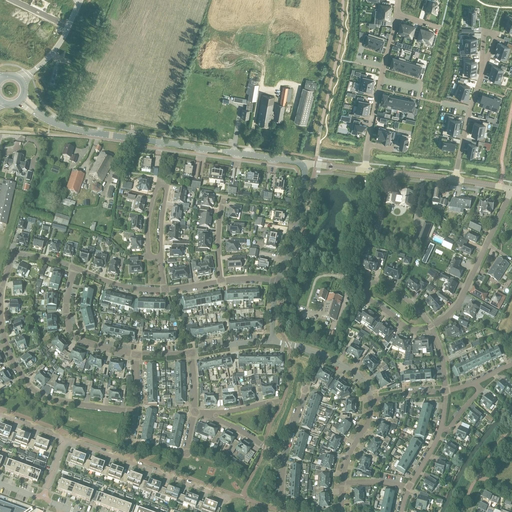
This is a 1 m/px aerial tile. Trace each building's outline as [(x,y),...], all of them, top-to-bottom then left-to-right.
[(381,0),(380,11),(391,13),(391,6),(390,6),(387,6),(387,4),(387,1),(381,0)] [(429,0),(426,0),(425,5),(428,6),(427,10),(435,13),(437,6),(435,6),(436,2),(430,0),(429,0)] [(466,16),(466,21),(474,21),(474,18),(476,18),(476,14),(474,14),(474,10),(468,10),(468,16),(466,16)] [(379,19),(378,23),(385,23),(385,20),(385,18),(389,19),(389,18),(390,18),(391,13),(380,11),(379,19)] [(401,25),(398,33),(405,36),(406,35),(409,24),(408,24),(408,25),(403,23),(403,24),(402,23),(401,25)] [(409,24),(406,35),(412,37),(412,35),(415,36),(417,30),(414,29),(415,27),(414,26),(412,26),(412,25),(409,24)] [(417,30),(415,36),(418,37),(417,40),(424,42),(427,30),(424,29),(422,29),(421,29),(420,31),(417,30)] [(424,42),(431,45),(432,41),(435,42),(437,36),(434,35),(434,33),(432,33),(433,32),(428,31),(428,30),(427,30),(424,42)] [(365,35),(363,41),(366,42),(365,45),(371,46),(374,37),(368,36),(365,35)] [(462,35),(462,38),(464,38),(464,44),(475,45),(476,43),(476,40),(476,38),(468,38),(468,35),(462,35)] [(375,48),(375,49),(381,51),(384,41),(379,39),(376,48),(375,48)] [(461,50),(461,53),(467,54),(467,51),(475,51),(475,50),(476,50),(476,47),(475,47),(475,45),(464,44),(464,50),(461,50)] [(498,44),(496,50),(508,54),(510,48),(511,49),(511,48),(511,45),(508,44),(507,47),(498,44)] [(497,50),(495,56),(502,59),(501,62),(507,64),(508,60),(506,60),(508,54),(497,50)] [(394,58),(390,68),(396,70),(397,69),(396,68),(399,59),(394,58)] [(461,58),(461,61),(463,61),(463,67),(474,68),(475,62),(466,61),(467,58),(461,58)] [(265,75),(294,79),(294,73),(309,75),(310,67),(297,66),(297,61),(288,59),(287,64),(295,65),(294,70),(266,67),(265,75)] [(399,59),(396,68),(397,69),(402,70),(405,61),(399,59)] [(405,61),(402,70),(408,72),(410,63),(405,61)] [(410,63),(408,72),(413,74),(416,65),(410,63)] [(416,65),(413,74),(419,75),(420,72),(423,73),(425,67),(416,65)] [(493,66),(491,72),(502,76),(504,70),(506,71),(507,68),(502,66),(501,69),(493,66)] [(460,73),(460,77),(466,77),(466,74),(474,74),(474,68),(463,67),(463,74),(460,73)] [(491,72),(489,78),(497,81),(496,84),(501,86),(502,83),(500,82),(502,76),(491,72)] [(363,74),(362,77),(365,78),(363,84),(374,86),(375,80),(374,80),(368,78),(369,75),(363,74)] [(307,125),(317,82),(306,80),(304,88),(295,122),(307,125)] [(458,80),(457,83),(460,84),(458,90),(468,93),(470,88),(463,85),(464,82),(458,80)] [(360,89),(359,92),(365,94),(366,91),(371,92),(371,91),(373,91),(374,86),(363,84),(362,90),(360,89)] [(243,110),(241,118),(248,119),(249,111),(251,111),(253,101),(256,101),(258,88),(248,86),(246,93),(248,94),(248,99),(245,99),(244,103),(247,104),(246,110),(243,110)] [(276,104),(273,121),(282,122),(288,88),(282,87),(279,105),(276,104)] [(453,95),(452,98),(458,100),(459,97),(468,100),(469,94),(468,93),(458,90),(455,95),(453,95)] [(483,93),(479,104),(485,106),(489,95),(483,93)] [(384,94),(381,104),(387,106),(389,96),(390,96),(390,95),(384,94)] [(269,127),(274,97),(262,95),(257,125),(269,127)] [(489,95),(485,106),(491,108),(494,98),(489,96),(489,95)] [(359,97),(358,100),(361,101),(359,107),(370,109),(371,104),(371,103),(364,102),(365,98),(359,97)] [(494,98),(491,108),(497,110),(497,111),(499,112),(500,108),(498,107),(500,100),(494,98)] [(410,101),(408,110),(414,111),(417,112),(418,106),(415,105),(416,102),(410,101)] [(356,112),(355,116),(361,117),(362,114),(367,115),(368,114),(369,115),(370,109),(359,107),(358,113),(356,112)] [(444,115),(443,119),(446,119),(445,125),(456,128),(457,121),(449,120),(450,117),(444,115)] [(473,121),(472,127),(483,130),(484,124),(486,124),(487,121),(481,120),(481,123),(473,121)] [(356,124),(354,130),(358,131),(358,133),(365,134),(366,126),(362,125),(363,122),(356,121),(356,124)] [(441,131),(440,134),(446,135),(447,132),(454,134),(456,128),(445,125),(443,131),(441,131)] [(472,127),(470,134),(478,135),(478,139),(483,140),(484,136),(481,136),(483,130),(472,127)] [(379,130),(377,140),(383,141),(385,131),(379,130)] [(385,131),(383,141),(389,143),(391,136),(394,137),(395,131),(392,130),(391,132),(385,131)] [(399,136),(397,142),(400,143),(400,147),(408,149),(409,142),(407,142),(408,138),(402,136),(399,136)] [(442,139),(441,142),(444,143),(442,150),(447,151),(447,150),(454,151),(455,145),(447,143),(448,140),(442,139)] [(468,147),(467,154),(473,155),(476,144),(468,143),(467,147),(468,147)] [(72,156),(71,155),(73,148),(65,146),(62,156),(70,158),(69,161),(71,162),(70,162),(75,164),(77,157),(72,156)] [(106,169),(109,170),(114,160),(101,152),(95,163),(100,166),(105,169),(106,167),(106,168),(106,167),(107,168),(106,169)] [(14,173),(18,156),(13,154),(12,161),(10,160),(6,159),(4,167),(9,168),(9,167),(11,167),(9,172),(14,173)] [(18,156),(14,173),(19,174),(20,169),(22,170),(27,171),(28,164),(24,163),(23,163),(22,163),(23,157),(18,156)] [(149,160),(146,159),(145,160),(142,159),(141,169),(151,171),(152,161),(149,160)] [(102,182),(109,170),(106,169),(107,168),(106,167),(106,168),(106,167),(105,169),(100,166),(95,163),(89,175),(102,182)] [(191,167),(191,166),(187,166),(184,166),(182,176),(183,176),(183,179),(189,180),(189,177),(192,178),(194,168),(191,167)] [(215,181),(217,171),(210,170),(208,180),(215,181)] [(78,193),(84,175),(72,171),(66,189),(78,193)] [(217,171),(215,181),(223,182),(224,172),(217,171)] [(251,185),(253,175),(246,174),(244,184),(251,185)] [(253,175),(251,185),(258,186),(260,176),(253,175)] [(148,192),(150,181),(143,179),(142,178),(141,177),(138,179),(138,180),(139,182),(138,186),(137,187),(136,189),(138,191),(140,191),(141,190),(148,192)] [(282,181),(282,180),(278,180),(278,181),(275,180),(274,190),(284,192),(285,182),(282,181)] [(0,223),(6,225),(15,184),(5,181),(0,200),(0,223)] [(97,195),(101,192),(101,187),(97,185),(92,187),(92,192),(97,195)] [(174,196),(186,198),(187,192),(191,193),(192,189),(191,189),(182,187),(181,191),(175,190),(175,193),(174,193),(174,196)] [(201,201),(213,203),(214,200),(213,199),(213,197),(211,196),(212,192),(201,190),(201,194),(202,196),(201,201)] [(411,208),(413,192),(402,190),(401,196),(398,195),(398,194),(388,193),(386,204),(411,208)] [(445,206),(447,201),(440,199),(440,197),(439,197),(440,191),(434,190),(433,199),(432,203),(439,204),(439,205),(445,206)] [(136,200),(135,199),(136,196),(128,194),(127,199),(132,200),(132,201),(136,202),(134,210),(138,211),(138,212),(141,213),(141,212),(142,212),(143,209),(144,205),(145,202),(136,200)] [(185,204),(186,198),(174,196),(174,198),(173,202),(179,203),(179,207),(187,208),(188,208),(189,205),(185,204)] [(73,209),(74,208),(75,203),(63,199),(61,204),(73,209)] [(213,206),(213,203),(201,201),(200,210),(206,212),(207,208),(211,208),(212,205),(213,206)] [(486,202),(482,201),(482,202),(480,202),(479,207),(481,208),(483,209),(483,213),(490,214),(491,210),(493,210),(494,203),(490,203),(490,202),(486,202)] [(187,208),(179,207),(174,206),(174,210),(172,210),(171,216),(181,217),(181,213),(185,214),(185,212),(187,212),(187,208)] [(237,218),(238,210),(230,208),(228,217),(237,218)] [(442,216),(451,220),(454,213),(446,209),(442,216)] [(200,221),(210,223),(211,216),(204,215),(205,212),(198,211),(197,217),(200,218),(200,221)] [(284,220),(284,216),(283,216),(284,213),(274,211),(272,222),(282,223),(283,220),(284,220)] [(67,226),(70,218),(57,214),(54,222),(67,226)] [(140,231),(141,220),(137,220),(137,217),(130,215),(129,219),(131,219),(131,223),(132,223),(131,230),(140,231)] [(180,220),(181,217),(171,216),(170,222),(173,222),(173,225),(174,226),(185,226),(185,223),(184,223),(184,221),(180,220)] [(25,230),(27,222),(20,221),(18,228),(25,230)] [(210,229),(210,223),(200,221),(199,227),(196,226),(196,230),(203,231),(204,228),(210,229)] [(424,246),(432,225),(425,222),(416,243),(424,246)] [(480,233),(482,226),(472,222),(469,228),(480,233)] [(243,229),(244,223),(236,223),(235,226),(227,225),(227,234),(239,234),(239,228),(243,229)] [(185,227),(185,226),(174,226),(174,229),(170,228),(170,232),(169,232),(169,235),(179,235),(180,230),(185,230),(185,227)] [(198,242),(210,243),(210,241),(210,240),(210,236),(206,236),(206,232),(196,232),(196,236),(199,236),(198,242)] [(133,238),(133,235),(123,233),(123,239),(130,238),(130,251),(140,250),(140,246),(140,241),(140,238),(133,238)] [(267,240),(277,242),(278,235),(268,233),(267,240)] [(479,237),(470,233),(468,235),(466,234),(464,238),(476,244),(479,237)] [(179,241),(179,235),(169,235),(169,238),(169,241),(173,242),(172,245),(189,245),(189,242),(184,242),(184,241),(179,241)] [(26,246),(28,238),(18,236),(16,244),(26,246)] [(42,249),(44,241),(34,238),(32,247),(42,249)] [(277,242),(267,240),(262,239),(262,243),(266,244),(265,247),(276,249),(277,242)] [(451,250),(454,243),(445,239),(442,246),(451,250)] [(226,252),(237,252),(237,244),(244,244),(244,240),(233,240),(233,243),(226,243),(226,252)] [(51,242),(49,251),(57,253),(60,244),(51,242)] [(210,245),(210,243),(198,242),(198,248),(196,248),(195,253),(205,253),(205,249),(209,249),(209,245),(210,245)] [(76,250),(78,244),(72,243),(71,246),(66,245),(63,255),(71,257),(73,250),(76,250)] [(464,245),(461,244),(459,248),(462,249),(461,252),(470,256),(473,249),(464,245)] [(183,250),(183,246),(171,246),(171,249),(169,249),(169,257),(181,257),(181,250),(183,250)] [(92,256),(94,249),(88,247),(86,253),(81,251),(78,260),(87,262),(89,255),(92,256)] [(383,259),(384,253),(376,251),(375,258),(383,259)] [(106,264),(109,255),(102,253),(100,259),(95,258),(93,267),(98,268),(98,267),(102,268),(103,263),(106,264)] [(228,268),(241,268),(240,261),(246,260),(246,256),(232,257),(232,260),(227,260),(228,268)] [(136,264),(136,261),(138,261),(137,257),(129,257),(130,262),(132,262),(132,265),(129,265),(130,274),(141,273),(141,264),(136,264)] [(122,268),(124,260),(119,258),(117,263),(111,261),(108,273),(117,275),(119,267),(122,268)] [(498,282),(509,265),(498,258),(487,275),(498,282)] [(202,264),(204,275),(210,274),(209,269),(213,269),(212,262),(211,262),(210,259),(206,260),(205,260),(206,263),(202,264)] [(268,268),(268,265),(268,264),(268,261),(258,259),(256,269),(266,271),(267,268),(268,268)] [(375,272),(378,263),(364,259),(362,268),(366,269),(365,270),(371,272),(371,271),(375,272)] [(460,279),(460,278),(461,277),(462,275),(464,270),(459,268),(458,267),(460,262),(454,259),(449,269),(451,270),(449,274),(460,279)] [(204,275),(202,264),(198,265),(197,262),(196,261),(192,262),(192,266),(193,272),(197,272),(197,276),(204,275)] [(24,278),(28,266),(20,263),(16,275),(24,278)] [(177,269),(179,279),(187,278),(188,278),(188,280),(191,280),(191,275),(190,275),(189,263),(185,264),(185,268),(177,269)] [(398,280),(401,271),(398,270),(388,265),(384,275),(389,277),(389,278),(393,280),(393,278),(394,279),(395,278),(398,280)] [(51,279),(60,282),(63,273),(59,272),(60,270),(54,268),(51,279)] [(179,279),(177,269),(174,269),(174,268),(169,269),(170,274),(171,273),(172,280),(179,279)] [(419,284),(411,278),(406,285),(411,289),(416,292),(419,288),(422,291),(427,285),(421,280),(419,284)] [(57,290),(60,282),(51,279),(48,288),(57,290)] [(449,280),(444,291),(452,295),(457,284),(449,280)] [(13,295),(22,294),(21,282),(12,282),(13,295)] [(83,295),(92,297),(94,288),(84,286),(83,295)] [(487,294),(474,287),(471,294),(484,301),(487,294)] [(325,301),(328,293),(321,290),(318,299),(317,301),(322,303),(323,301),(325,301)] [(252,291),(253,301),(262,300),(261,291),(252,291)] [(44,301),(56,301),(57,292),(47,292),(47,295),(44,295),(44,301)] [(109,304),(112,294),(103,292),(100,301),(109,304)] [(224,302),(232,302),(232,292),(223,293),(224,302)] [(449,299),(442,294),(440,292),(438,296),(439,297),(438,299),(434,294),(426,302),(435,312),(443,305),(440,302),(442,300),(446,302),(449,299)] [(506,297),(497,292),(490,305),(499,310),(506,297)] [(216,304),(224,302),(223,293),(214,294),(216,304)] [(335,320),(342,298),(329,295),(323,317),(335,320)] [(119,306),(121,297),(117,296),(113,309),(115,309),(117,305),(119,306)] [(133,310),(135,300),(126,298),(124,307),(133,310)] [(182,310),(190,308),(189,299),(180,301),(182,310)] [(18,313),(18,301),(9,300),(9,313),(18,313)] [(95,304),(95,303),(82,300),(80,309),(90,309),(91,304),(95,304)] [(143,310),(144,301),(135,300),(133,310),(143,310)] [(56,311),(56,301),(44,301),(44,308),(46,308),(46,306),(47,306),(46,310),(56,311)] [(168,302),(159,301),(158,311),(167,311),(168,309),(169,309),(169,307),(168,307),(168,302)] [(473,319),(478,308),(470,304),(467,309),(466,309),(464,314),(473,319)] [(489,315),(491,310),(482,305),(479,310),(489,315)] [(82,317),(95,314),(95,313),(91,313),(90,309),(80,309),(82,317)] [(366,323),(372,314),(369,312),(366,310),(364,314),(361,312),(355,321),(360,324),(362,321),(366,323)] [(47,324),(56,323),(55,314),(46,315),(47,324)] [(83,322),(93,320),(92,317),(96,315),(95,314),(82,317),(83,322)] [(372,331),(377,325),(373,322),(377,318),(374,316),(374,315),(372,314),(366,323),(369,325),(367,328),(372,331)] [(254,321),(255,329),(260,329),(260,324),(263,324),(262,316),(259,316),(260,320),(254,321)] [(15,333),(23,330),(21,325),(25,323),(22,317),(10,322),(15,333)] [(223,328),(226,327),(225,319),(221,320),(222,324),(217,325),(218,333),(224,332),(223,328)] [(235,331),(234,322),(228,323),(228,319),(225,319),(226,327),(229,327),(229,332),(235,331)] [(467,328),(469,322),(461,319),(459,325),(467,328)] [(93,320),(83,322),(85,331),(95,329),(93,320)] [(108,335),(110,326),(105,325),(106,322),(103,321),(101,329),(104,329),(103,334),(108,335)] [(56,323),(47,324),(43,324),(44,330),(47,329),(47,333),(57,332),(56,323)] [(382,335),(389,327),(384,323),(380,326),(379,327),(377,325),(372,331),(372,332),(377,335),(379,333),(382,335)] [(455,325),(454,324),(450,326),(451,327),(444,329),(448,337),(450,336),(452,340),(457,338),(456,334),(459,332),(455,325)] [(138,336),(140,326),(139,326),(138,326),(137,328),(136,328),(136,332),(130,330),(128,339),(134,340),(135,336),(138,336)] [(148,341),(148,332),(142,332),(142,328),(142,326),(141,326),(140,326),(138,336),(142,336),(142,341),(148,341)] [(198,337),(197,328),(191,329),(191,326),(188,326),(189,334),(192,333),(193,338),(198,337)] [(389,344),(392,339),(394,337),(391,335),(394,331),(389,327),(382,335),(385,337),(383,340),(389,344)] [(168,332),(168,341),(174,341),(174,337),(176,337),(176,329),(173,329),(173,332),(168,332)] [(333,344),(336,334),(330,332),(327,342),(333,344)] [(19,351),(27,348),(22,336),(14,339),(19,351)] [(400,345),(403,338),(398,336),(396,341),(392,339),(389,344),(383,353),(386,355),(392,346),(399,349),(400,345)] [(55,351),(57,349),(63,342),(59,338),(54,343),(52,341),(47,346),(49,349),(51,347),(55,351)] [(352,357),(357,348),(352,345),(355,340),(352,338),(348,346),(350,348),(347,354),(352,357)] [(400,345),(399,349),(405,352),(405,355),(404,363),(409,362),(409,361),(411,347),(407,345),(409,340),(403,338),(400,345)] [(418,349),(422,349),(421,339),(415,340),(415,346),(412,346),(413,355),(418,355),(418,349)] [(421,339),(422,349),(426,349),(426,354),(432,353),(431,345),(428,346),(428,339),(421,339)] [(464,347),(462,341),(451,346),(454,353),(458,352),(459,354),(472,348),(470,344),(464,347)] [(62,361),(66,354),(63,351),(68,346),(63,342),(57,349),(61,353),(57,357),(62,361)] [(357,348),(352,357),(357,360),(361,354),(364,356),(369,349),(363,346),(361,348),(360,350),(357,348)] [(492,350),(496,359),(504,355),(500,346),(492,350)] [(496,359),(492,350),(490,347),(488,347),(490,351),(487,352),(491,361),(496,359)] [(75,361),(78,351),(73,349),(70,356),(66,354),(62,361),(69,364),(71,361),(72,360),(75,361)] [(491,361),(487,352),(484,354),(483,350),(481,351),(487,363),(491,361)] [(78,351),(75,361),(78,362),(76,367),(77,369),(82,371),(85,361),(82,360),(84,353),(78,351)] [(368,368),(375,361),(377,358),(374,356),(375,355),(371,351),(366,357),(368,359),(363,364),(368,368)] [(482,365),(487,363),(481,351),(479,352),(481,355),(478,357),(482,365)] [(28,369),(35,364),(27,353),(20,358),(28,369)] [(473,370),(478,367),(473,359),(472,355),(470,356),(472,359),(469,361),(473,370)] [(95,367),(97,358),(92,356),(90,362),(87,362),(85,370),(88,370),(89,366),(95,367)] [(244,365),(244,356),(238,356),(238,361),(235,361),(235,369),(238,369),(238,365),(244,365)] [(274,356),(274,365),(280,365),(280,369),(283,369),(283,357),(280,357),(280,356),(274,356)] [(235,369),(235,361),(231,361),(230,357),(225,358),(226,366),(232,365),(232,369),(235,369)] [(478,357),(473,359),(478,367),(482,365),(478,357)] [(103,375),(105,366),(101,366),(103,359),(97,358),(95,367),(101,369),(99,374),(103,375)] [(468,372),(464,363),(463,360),(461,361),(462,364),(460,365),(464,374),(468,372)] [(114,372),(116,362),(110,361),(109,367),(105,366),(103,375),(103,376),(107,376),(108,371),(114,372)] [(201,371),(206,370),(205,361),(199,362),(200,366),(197,367),(198,376),(198,377),(202,376),(201,371)] [(380,370),(386,366),(382,362),(379,365),(375,361),(368,368),(372,372),(377,368),(380,370)] [(468,372),(473,370),(469,361),(464,363),(468,372)] [(116,362),(114,372),(120,373),(119,378),(123,378),(124,370),(120,370),(122,363),(116,362)] [(38,383),(45,375),(41,371),(45,367),(42,365),(37,371),(39,373),(34,379),(38,383)] [(455,378),(464,374),(460,365),(451,369),(455,378)] [(378,383),(389,377),(388,378),(385,372),(389,371),(386,366),(380,370),(381,374),(375,377),(378,383)] [(322,381),(327,372),(321,369),(318,375),(315,373),(311,383),(314,385),(318,379),(322,381)] [(0,380),(9,376),(6,370),(0,373),(0,380)] [(425,372),(425,381),(434,381),(434,371),(425,372)] [(328,390),(332,383),(329,381),(332,375),(327,372),(322,381),(321,383),(326,386),(325,388),(328,390)] [(401,383),(410,382),(410,373),(400,373),(401,383)] [(51,383),(55,376),(52,374),(50,379),(45,375),(38,383),(43,387),(48,381),(51,383)] [(9,376),(0,380),(0,381),(1,383),(0,384),(0,391),(7,387),(5,385),(12,381),(9,376)] [(60,393),(62,383),(56,382),(58,377),(55,376),(51,383),(55,384),(53,392),(60,393)] [(88,390),(89,382),(90,377),(87,377),(86,381),(85,387),(79,386),(78,396),(84,397),(85,389),(88,390)] [(389,377),(378,383),(381,388),(387,385),(388,388),(391,387),(392,388),(396,386),(395,385),(396,385),(394,381),(392,382),(391,380),(390,380),(389,377)] [(267,385),(268,395),(274,394),(273,387),(276,386),(275,378),(272,379),(273,384),(267,385)] [(70,387),(71,379),(68,379),(67,384),(62,383),(60,393),(65,394),(67,387),(70,387)] [(78,396),(79,386),(74,385),(74,380),(71,379),(70,387),(73,388),(72,395),(78,396)] [(511,387),(503,379),(494,389),(501,395),(501,394),(503,395),(506,391),(508,393),(509,392),(511,394),(511,387)] [(268,395),(267,385),(261,386),(260,380),(255,382),(257,390),(261,388),(262,396),(268,395)] [(338,391),(344,384),(339,380),(335,385),(332,383),(328,390),(330,392),(333,388),(338,391)] [(96,399),(97,388),(92,388),(92,382),(89,382),(88,390),(91,390),(90,398),(96,399)] [(252,391),(257,390),(255,382),(250,383),(251,388),(246,390),(249,400),(254,398),(252,391)] [(106,392),(107,384),(104,384),(103,389),(97,388),(96,399),(102,399),(103,392),(106,392)] [(114,401),(115,391),(113,390),(113,387),(110,387),(110,384),(107,384),(106,392),(109,393),(108,400),(114,401)] [(340,400),(348,397),(347,395),(344,393),(349,387),(344,384),(338,391),(340,394),(339,395),(338,398),(340,400)] [(115,391),(114,401),(120,402),(121,394),(125,395),(126,387),(122,386),(121,391),(115,391)] [(249,400),(246,390),(243,390),(242,388),(240,386),(236,387),(238,395),(241,394),(243,401),(249,400)] [(234,395),(238,395),(236,387),(233,387),(234,393),(228,393),(229,404),(235,403),(234,395)] [(229,404),(228,393),(222,394),(222,388),(219,388),(219,389),(219,397),(223,397),(224,404),(229,404)] [(210,405),(210,394),(204,394),(204,389),(201,389),(201,397),(204,397),(204,405),(210,405)] [(216,397),(219,397),(219,389),(214,389),(213,392),(213,394),(210,394),(210,405),(216,405),(216,397)] [(489,410),(496,400),(488,394),(480,404),(489,410)] [(185,396),(176,396),(176,403),(177,403),(177,405),(183,405),(183,403),(185,403),(185,396)] [(345,408),(355,408),(355,402),(349,402),(349,399),(348,397),(340,400),(340,402),(345,402),(345,408)] [(422,411),(431,413),(433,404),(424,402),(422,411)] [(383,413),(393,414),(394,409),(396,409),(397,405),(391,406),(390,407),(384,407),(383,413)] [(355,414),(355,408),(345,408),(345,414),(340,414),(340,416),(348,418),(348,414),(355,414)] [(146,415),(155,417),(157,411),(147,409),(146,415)] [(481,421),(484,417),(474,409),(466,419),(468,420),(468,421),(470,423),(471,422),(474,425),(479,419),(481,421)] [(396,414),(393,414),(383,413),(382,419),(389,419),(389,423),(397,425),(397,420),(395,420),(396,414)] [(174,421),(183,423),(185,416),(175,414),(174,421)] [(346,422),(348,418),(340,416),(339,418),(343,420),(340,425),(348,431),(351,426),(346,422)] [(153,429),(154,423),(145,421),(143,427),(153,429)] [(182,429),(183,423),(174,421),(172,427),(182,429)] [(394,430),(397,425),(389,423),(387,427),(381,424),(378,430),(388,434),(389,435),(391,430),(390,429),(390,428),(394,430)] [(208,436),(212,426),(206,424),(204,431),(200,429),(197,436),(201,437),(203,434),(208,436)] [(345,436),(348,431),(340,425),(336,430),(332,428),(331,430),(337,435),(339,432),(345,436)] [(214,444),(218,437),(215,435),(218,428),(212,426),(208,436),(214,438),(211,444),(214,445),(214,444)] [(463,442),(469,430),(460,426),(455,438),(463,442)] [(151,436),(153,429),(143,427),(142,434),(151,436)] [(181,435),(182,429),(172,427),(171,433),(181,435)] [(11,442),(14,434),(10,433),(11,430),(5,428),(2,437),(8,439),(7,440),(11,442)] [(386,437),(388,434),(378,430),(376,435),(382,438),(381,441),(388,445),(390,440),(387,438),(386,437)] [(423,442),(426,433),(417,430),(414,438),(423,442)] [(225,443),(230,434),(224,431),(221,438),(218,437),(214,444),(217,445),(219,441),(225,443)] [(20,445),(24,435),(18,432),(17,435),(14,434),(11,442),(20,445)] [(179,442),(181,435),(171,433),(170,439),(170,440),(179,441),(179,442)] [(327,442),(339,448),(341,442),(335,439),(336,437),(329,433),(327,437),(329,439),(327,442)] [(149,443),(151,436),(142,434),(141,441),(149,443)] [(230,452),(234,445),(231,444),(235,437),(230,434),(225,443),(230,446),(227,451),(230,452)] [(30,449),(32,441),(29,440),(30,437),(24,435),(20,445),(30,449)] [(419,449),(423,442),(414,438),(411,445),(419,449)] [(40,451),(43,442),(37,439),(36,442),(32,441),(30,449),(33,450),(34,448),(40,451)] [(177,448),(179,441),(170,440),(169,447),(177,448)] [(388,445),(381,441),(379,444),(373,440),(370,445),(378,451),(380,448),(382,449),(383,447),(385,449),(388,445)] [(240,453),(246,444),(241,441),(237,447),(234,445),(230,452),(233,454),(235,450),(240,453)] [(43,442),(40,451),(44,452),(42,456),(48,458),(52,448),(48,447),(49,444),(43,442)] [(336,453),(339,448),(327,442),(325,448),(323,447),(321,450),(328,453),(330,450),(336,453)] [(451,458),(458,448),(449,442),(442,453),(451,458)] [(246,444),(240,453),(239,454),(244,457),(244,462),(247,464),(252,457),(247,454),(251,447),(246,444)] [(374,455),(378,451),(370,445),(366,450),(372,454),(369,457),(377,461),(378,458),(374,455)] [(416,454),(419,449),(411,445),(408,449),(416,454)] [(0,448),(0,453),(8,456),(9,453),(3,451),(4,449),(0,448)] [(414,458),(416,454),(408,449),(405,453),(414,458)] [(328,457),(328,453),(321,450),(320,455),(322,455),(321,461),(333,464),(334,458),(328,457)] [(76,466),(80,455),(74,453),(72,456),(68,455),(66,462),(76,466)] [(411,463),(414,458),(405,453),(403,458),(411,463)] [(85,469),(88,462),(90,456),(87,455),(86,457),(80,455),(76,466),(85,469)] [(376,463),(377,461),(369,457),(368,460),(362,458),(360,464),(369,467),(371,461),(376,463)] [(445,462),(445,460),(439,457),(438,460),(434,472),(442,475),(444,469),(448,470),(450,464),(445,462)] [(9,473),(13,463),(8,461),(9,459),(6,458),(3,466),(6,467),(5,471),(9,473)] [(409,467),(411,463),(403,458),(400,462),(409,467)] [(95,473),(98,462),(92,460),(91,463),(88,462),(85,469),(95,473)] [(331,470),(333,464),(321,461),(320,467),(316,466),(315,470),(324,472),(325,468),(331,470)] [(104,476),(107,469),(103,467),(105,464),(98,462),(95,473),(104,476)] [(404,475),(409,467),(400,462),(395,470),(404,475)] [(14,475),(18,465),(13,463),(9,473),(14,475)] [(367,473),(369,467),(360,464),(358,469),(364,471),(363,475),(371,478),(372,474),(367,473)] [(19,476),(22,467),(18,465),(14,475),(19,476)] [(23,478),(27,468),(22,467),(19,476),(23,478)] [(113,479),(117,469),(111,467),(110,470),(107,469),(104,476),(113,479)] [(28,480),(31,470),(27,468),(23,478),(28,480)] [(123,483),(125,476),(122,474),(123,471),(117,469),(113,479),(123,483)] [(32,481),(36,472),(31,470),(28,480),(32,481)] [(36,472),(32,481),(37,483),(39,477),(41,478),(42,474),(41,474),(41,472),(37,470),(36,472)] [(317,482),(329,483),(330,477),(323,476),(323,473),(315,472),(315,475),(318,476),(317,482)] [(133,485),(136,476),(130,474),(129,477),(125,476),(123,483),(126,484),(127,483),(133,485)] [(140,493),(141,490),(144,482),(141,481),(142,478),(136,476),(133,485),(139,487),(138,489),(139,489),(137,492),(140,493)] [(431,493),(438,482),(428,477),(422,487),(431,493)] [(65,483),(65,482),(61,481),(59,480),(58,484),(59,485),(57,491),(62,492),(65,483)] [(151,492),(155,483),(148,480),(147,484),(144,482),(141,490),(151,493),(151,492)] [(66,494),(70,484),(65,482),(65,483),(62,492),(66,494)] [(329,489),(329,483),(317,482),(317,487),(314,487),(313,491),(322,491),(322,488),(329,489)] [(160,497),(163,489),(160,488),(161,485),(155,483),(151,492),(156,493),(154,497),(159,499),(160,497)] [(74,487),(75,486),(70,484),(66,494),(71,496),(74,487)] [(76,497),(79,488),(75,486),(74,487),(71,496),(76,497)] [(170,499),(173,490),(167,487),(166,491),(163,489),(160,497),(159,499),(164,501),(166,497),(170,499)] [(354,497),(366,497),(366,494),(369,493),(369,491),(370,491),(370,487),(361,488),(361,491),(354,491),(354,497)] [(84,490),(84,489),(79,488),(76,497),(80,499),(84,490)] [(384,496),(393,499),(395,490),(386,488),(384,496)] [(85,501),(89,491),(84,489),(84,490),(80,499),(85,501)] [(179,504),(182,496),(178,495),(179,492),(173,490),(170,499),(176,501),(175,502),(179,504)] [(93,502),(97,492),(94,491),(93,493),(89,491),(85,501),(90,502),(90,501),(93,502)] [(322,495),(322,491),(313,491),(314,495),(317,495),(318,501),(329,501),(328,495),(322,495)] [(100,506),(104,496),(99,495),(99,493),(97,492),(93,502),(96,503),(95,505),(100,506)] [(427,498),(428,495),(420,492),(419,496),(418,495),(415,508),(426,510),(426,509),(428,510),(430,504),(432,504),(433,501),(431,500),(431,499),(427,498)] [(481,505),(487,507),(489,501),(497,505),(499,499),(486,493),(483,499),(483,498),(482,498),(482,499),(482,501),(481,502),(481,503),(481,505)] [(185,497),(182,496),(179,504),(182,505),(183,503),(189,506),(192,497),(186,494),(185,497)] [(105,508),(108,498),(104,496),(100,506),(105,508)] [(198,511),(200,503),(197,502),(198,499),(192,497),(189,506),(195,508),(194,509),(198,511)] [(366,497),(354,497),(354,503),(361,503),(361,506),(369,506),(369,503),(367,503),(367,501),(366,501),(366,497)] [(109,510),(113,500),(108,498),(105,508),(109,510)] [(114,511),(117,502),(113,500),(109,510),(114,511)] [(27,511),(28,511),(0,501),(0,511),(27,511)] [(207,511),(211,503),(205,501),(204,504),(200,503),(198,511),(201,511),(202,510),(205,511),(207,511)] [(329,501),(318,501),(318,507),(314,507),(314,510),(322,510),(322,507),(329,507),(329,501)] [(115,511),(118,511),(122,503),(117,502),(114,511),(115,511)] [(123,511),(127,505),(122,503),(118,511),(123,511)] [(211,503),(207,511),(218,511),(219,510),(216,509),(217,506),(211,503)]
